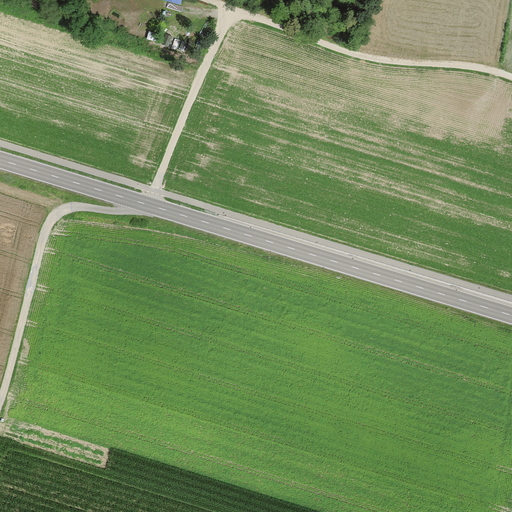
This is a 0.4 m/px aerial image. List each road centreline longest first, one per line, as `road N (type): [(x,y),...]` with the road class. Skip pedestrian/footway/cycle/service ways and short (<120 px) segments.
road 1 (secondary): [(0,159),(511,315)]
road 2 (track): [(0,400),(46,228),(60,210),(150,205),(231,9)]
road 3 (track): [(511,78),(464,64),(353,52),(203,0)]
